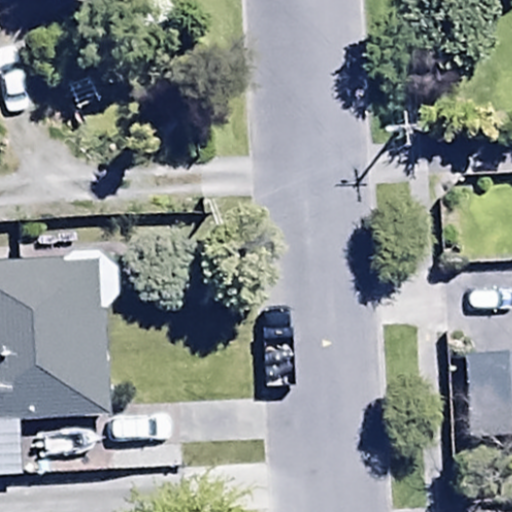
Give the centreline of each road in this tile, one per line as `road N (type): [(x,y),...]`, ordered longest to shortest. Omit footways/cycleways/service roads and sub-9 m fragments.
road 1 (residential): [(307,0),(333,511)]
road 2 (unknown): [(331,474),(0,497)]
